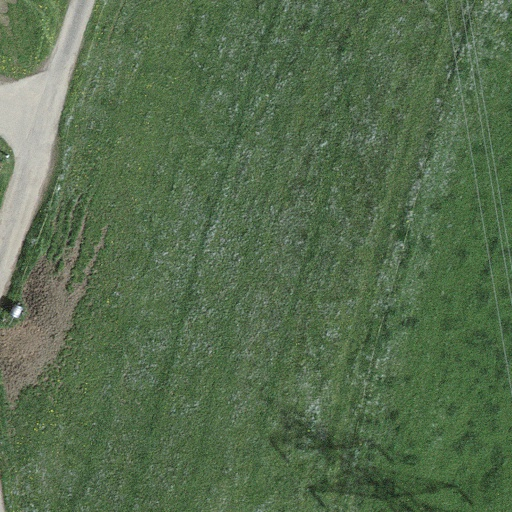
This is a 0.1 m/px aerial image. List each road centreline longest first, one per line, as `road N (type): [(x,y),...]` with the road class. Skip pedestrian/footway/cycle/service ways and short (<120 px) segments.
road 1 (track): [(0,118),(44,129),(0,280)]
road 2 (track): [(95,0),(44,129)]
